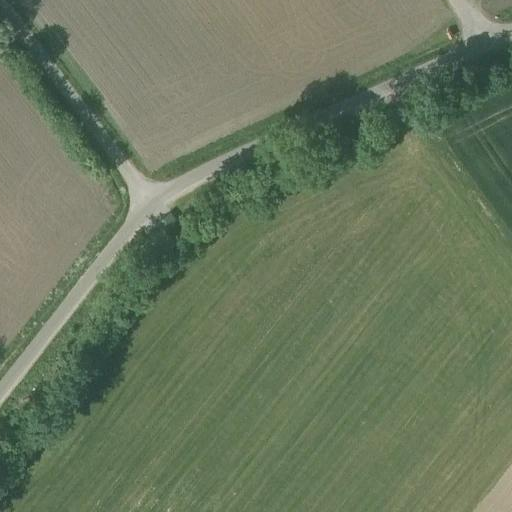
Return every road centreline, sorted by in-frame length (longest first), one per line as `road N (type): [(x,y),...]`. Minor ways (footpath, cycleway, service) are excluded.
road 1 (unclassified): [(150,200),(511,35)]
road 2 (unclassified): [(0,4),(150,200)]
road 3 (unclassified): [(0,388),(150,200)]
